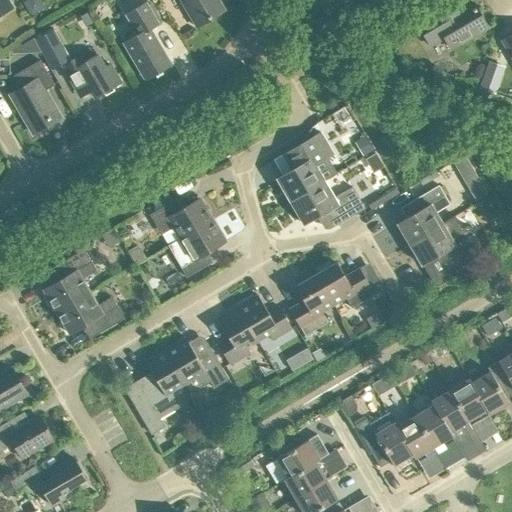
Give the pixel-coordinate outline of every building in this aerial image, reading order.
[(0,0),(0,13),(11,7),(6,0),(0,0)] [(174,0),(192,29),(224,10),(217,0),(174,0)] [(124,43),(145,79),(169,65),(148,30),(158,24),(145,3),(125,15),(137,36),(124,43)] [(442,6),(415,21),(430,46),(443,38),(450,49),(486,27),(472,3),(448,17),(442,6)] [(69,60),(53,30),(35,40),(51,70),(69,60)] [(404,30),(394,37),(398,43),(409,37),(404,30)] [(511,34),(503,39),(511,54),(511,34)] [(84,81),(94,98),(120,83),(110,65),(104,68),(97,55),(85,62),(81,55),(62,66),(74,87),(84,81)] [(53,85),(39,61),(35,64),(10,79),(16,90),(9,94),(33,134),(60,118),(44,90),(53,85)] [(482,77),(478,88),(495,94),(499,82),(482,77)] [(289,202),(324,181),(335,175),(326,158),(332,154),(320,133),(282,155),(291,170),(276,179),(289,202)] [(355,142),(363,156),(373,150),(365,136),(355,142)] [(464,155),(452,161),(460,176),(472,169),(464,155)] [(324,181),(289,202),(302,224),(326,210),(336,226),(364,209),(352,187),(334,198),(324,181)] [(396,224),(408,243),(441,224),(435,213),(449,205),(438,185),(414,199),(420,210),(396,224)] [(173,227),(180,239),(211,221),(198,199),(176,212),(171,202),(149,215),(161,234),(173,227)] [(441,224),(408,243),(421,266),(443,253),(452,268),(481,251),(466,226),(462,228),(454,216),(441,224)] [(202,255),(224,242),(211,221),(180,239),(168,246),(186,278),(208,265),(202,255)] [(146,259),(138,245),(127,251),(135,265),(146,259)] [(43,290),(56,312),(89,293),(81,280),(96,271),(83,250),(57,265),(64,277),(43,290)] [(336,262),(315,274),(333,305),(345,298),(351,308),(374,295),(358,269),(344,277),(336,262)] [(430,280),(435,287),(452,277),(447,270),(430,280)] [(333,305),(315,274),(294,287),(303,301),(289,309),(304,336),(327,322),(321,312),(333,305)] [(89,293),(56,312),(69,334),(91,322),(98,334),(124,318),(111,297),(97,306),(89,293)] [(257,295),(236,307),(257,341),(268,335),(271,340),(291,329),(278,307),(267,313),(257,295)] [(257,341),(236,307),(216,319),(227,337),(216,343),(229,365),(249,353),(246,348),(257,341)] [(501,329),(494,318),(481,326),(487,336),(501,329)] [(184,337),(164,349),(184,384),(190,394),(210,382),(213,388),(228,379),(209,348),(195,356),(184,337)] [(184,384),(164,349),(144,361),(151,373),(130,386),(136,396),(131,399),(151,434),(163,426),(159,419),(183,405),(174,390),(184,384)] [(511,353),(497,362),(511,386),(511,353)] [(426,354),(419,358),(424,365),(430,361),(426,354)] [(489,372),(471,383),(470,383),(486,410),(485,410),(488,415),(508,403),(503,394),(511,389),(511,386),(497,362),(487,368),(489,372)] [(0,410),(26,395),(10,368),(0,374),(0,410)] [(468,379),(449,390),(467,421),(485,410),(486,410),(470,383),(471,383),(468,379)] [(430,401),(433,406),(433,405),(449,432),(467,421),(449,390),(430,401)] [(433,406),(415,416),(433,447),(452,436),(449,432),(433,405),(433,406)] [(412,454),(396,427),(397,427),(388,412),(368,424),(366,419),(354,425),(379,468),(390,461),(392,465),(411,454),(412,454)] [(415,416),(397,427),(396,427),(412,454),(411,454),(414,458),(433,447),(415,416)] [(8,422),(0,426),(0,451),(13,444),(21,458),(52,440),(39,417),(14,432),(8,422)] [(477,421),(470,425),(478,440),(485,436),(477,421)] [(478,440),(470,425),(463,429),(472,444),(478,440)] [(297,431),(266,450),(273,461),(277,459),(287,477),(319,459),(328,454),(316,435),(307,440),(303,442),(297,431)] [(442,447),(435,451),(444,466),(450,462),(442,447)] [(287,477),(283,479),(294,498),(325,480),(320,472),(320,471),(321,470),(323,466),(337,458),(333,451),(328,454),(319,459),(287,477)] [(444,466),(435,451),(428,455),(437,470),(444,466)] [(57,473),(39,484),(51,506),(72,494),(69,489),(85,480),(72,458),(54,468),(57,473)] [(0,486),(0,487),(6,497),(41,477),(35,466),(0,486)] [(332,511),(328,504),(337,499),(325,480),(294,498),(302,511),(332,511)] [(261,493),(247,501),(253,511),(271,511),(272,511),(261,493)]
